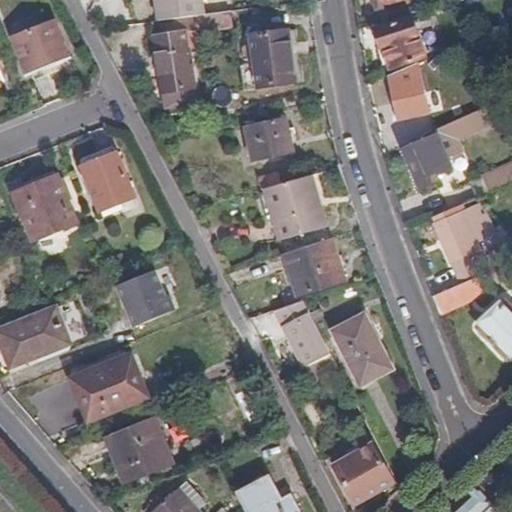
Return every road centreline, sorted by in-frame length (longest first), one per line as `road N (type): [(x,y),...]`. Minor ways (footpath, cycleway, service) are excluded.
road 1 (residential): [(332,0),(352,119),(387,244),(470,457)]
road 2 (residential): [(338,511),(119,98)]
road 3 (residential): [(0,145),(119,98)]
road 4 (residential): [(85,511),(0,419)]
